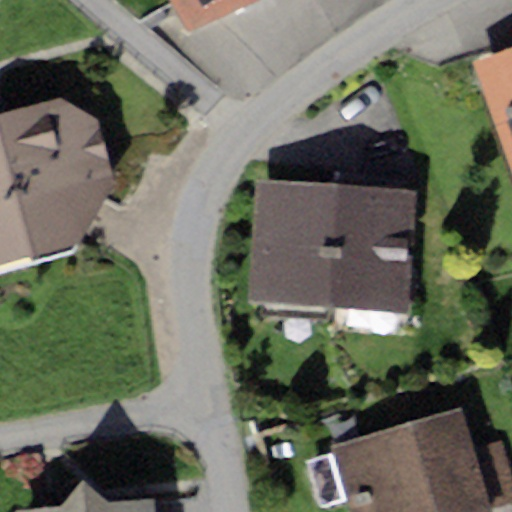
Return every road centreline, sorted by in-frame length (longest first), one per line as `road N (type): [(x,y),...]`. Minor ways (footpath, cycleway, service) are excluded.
road 1 (unclassified): [(416,0),(293,79),(208,184),(190,263),(208,407)]
road 2 (residential): [(0,448),(208,407)]
